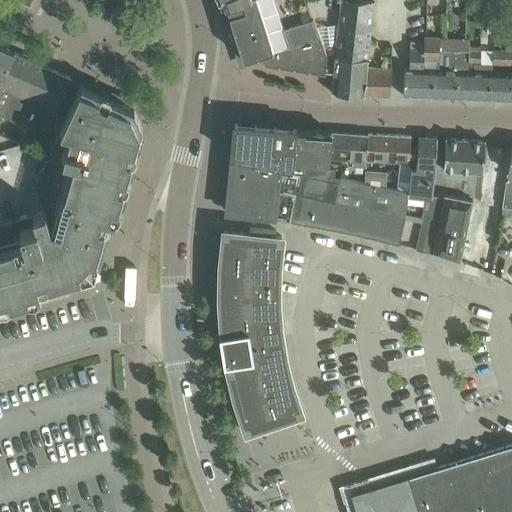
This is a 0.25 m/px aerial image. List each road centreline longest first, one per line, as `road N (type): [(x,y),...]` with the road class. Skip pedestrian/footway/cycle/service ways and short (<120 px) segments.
road 1 (residential): [(196,100),(371,119),(511,121)]
road 2 (unclassified): [(174,328),(177,210),(196,100)]
road 3 (unclassified): [(0,14),(196,100)]
road 4 (unclassified): [(219,511),(179,378),(174,328)]
road 5 (unclassified): [(174,328),(83,341),(0,365)]
